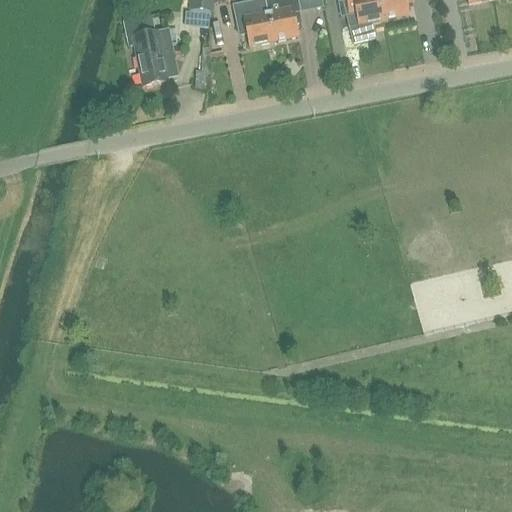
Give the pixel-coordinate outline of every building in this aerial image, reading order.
[(188,0),(188,13),(210,14),(212,15),(214,15),(214,0),(188,0)] [(263,0),(264,2),(267,15),(273,44),(298,39),(296,28),(293,15),(298,14),(297,10),(295,0),(263,0)] [(345,0),(347,4),(340,5),(342,16),(345,15),(353,45),(374,40),(370,25),(383,23),(378,0),(345,0)] [(378,0),(383,23),(408,18),(404,0),(378,0)] [(249,5),(234,8),(241,39),(245,38),(248,49),(273,44),(267,15),(264,2),(249,5)] [(152,18),(122,24),(127,50),(134,48),(142,88),(167,83),(167,80),(178,78),(169,30),(158,32),(158,34),(155,35),(152,18)]
